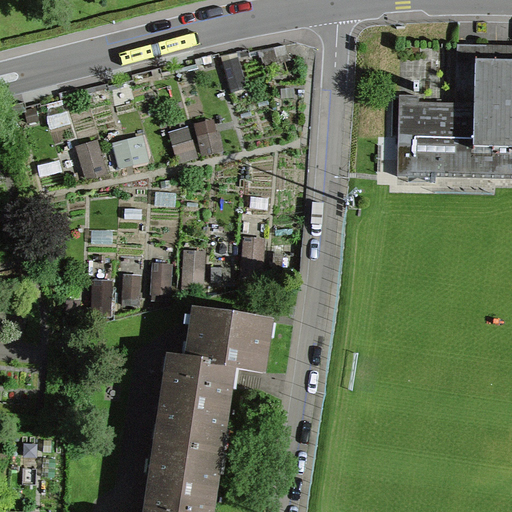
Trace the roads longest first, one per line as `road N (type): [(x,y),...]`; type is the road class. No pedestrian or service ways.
road 1 (residential): [(287,511),(326,260),(342,2)]
road 2 (residential): [(0,79),(233,19),(342,2)]
road 3 (unknown): [(314,135),(139,172)]
